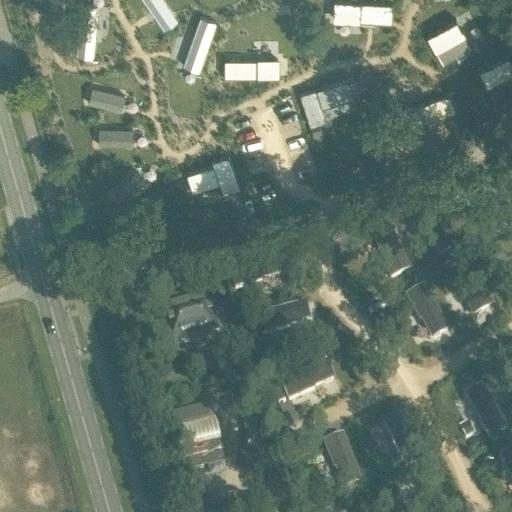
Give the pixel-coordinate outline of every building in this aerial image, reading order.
[(141,0),(164,33),(177,24),(161,0),(141,0)] [(392,9),(336,6),(335,25),(339,26),(359,27),(359,25),(363,26),(391,27),(391,25),(392,9)] [(81,7),(76,59),(92,60),(97,8),(81,7)] [(300,22),(315,53),(334,44),(319,14),(300,22)] [(201,21),(183,70),(198,75),(212,37),(216,26),(201,21)] [(469,49),(453,21),(426,37),(442,65),(469,49)] [(511,90),(511,69),(506,57),(478,72),(493,101),(511,90)] [(227,64),(227,81),(279,81),(279,63),(259,63),(259,64),(231,64),(227,64)] [(301,98),(311,131),(326,126),(322,111),(326,110),(329,109),(352,102),(347,84),(340,87),(301,98)] [(122,110),(124,97),(91,91),(89,104),(122,110)] [(451,115),(455,114),(450,98),(412,111),(400,115),(406,132),(425,125),(425,124),(451,115)] [(128,145),(128,132),(95,132),(95,145),(128,145)] [(211,172),(188,179),(193,195),(219,186),(223,198),(238,193),(237,189),(229,162),(213,167),(215,171),(211,172)] [(134,176),(111,200),(120,208),(144,185),(134,176)] [(503,223),(480,182),(462,193),(486,233),(503,223)] [(458,246),(433,203),(416,213),(441,256),(458,246)] [(410,272),(388,228),(370,237),(392,281),(410,272)] [(473,235),(461,241),(466,250),(477,244),(473,235)] [(277,259),(229,273),(234,291),(263,283),(263,282),(262,282),(262,280),(281,275),(277,259)] [(511,311),(511,271),(506,261),(488,271),(511,311)] [(490,306),(465,264),(448,274),(473,317),(490,306)] [(449,332),(423,288),(405,299),(419,323),(420,322),(432,342),(449,332)] [(166,304),(161,306),(169,341),(179,338),(180,342),(183,342),(184,344),(205,339),(205,337),(208,336),(207,332),(217,330),(209,295),(204,296),(203,291),(165,300),(166,304)] [(303,305),(255,318),(260,337),(289,328),(289,327),(289,326),(308,320),(303,305)] [(224,321),(220,329),(238,339),(243,332),(224,321)] [(328,368),(279,381),(284,399),(313,391),(313,390),(313,389),(332,383),(328,368)] [(159,400),(194,391),(191,377),(156,386),(159,400)] [(508,431),(482,388),(464,398),(481,425),(479,426),(489,442),(508,431)] [(400,409),(382,415),(391,443),(394,442),(401,460),(419,454),(400,409)] [(265,412),(255,415),(259,425),(268,422),(265,412)] [(467,423),(458,427),(465,439),(473,434),(467,423)] [(205,429),(181,435),(184,448),(208,443),(205,429)] [(340,432),(322,438),(331,466),(334,465),(341,482),(359,476),(340,432)] [(511,450),(498,459),(511,481),(511,450)] [(430,499),(446,498),(445,463),(429,464),(430,499)] [(189,487),(193,500),(222,493),(219,479),(189,487)] [(407,511),(395,483),(377,490),(384,511),(407,511)]
